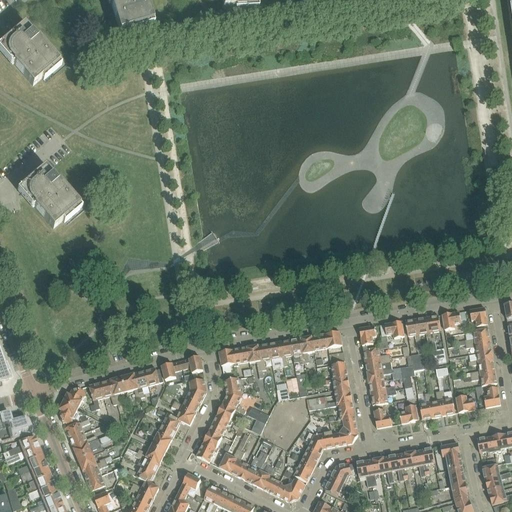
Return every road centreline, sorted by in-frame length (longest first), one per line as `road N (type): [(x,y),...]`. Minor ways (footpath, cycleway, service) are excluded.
road 1 (residential): [(35,393),(207,346)]
road 2 (residential): [(349,322),(492,297)]
road 3 (residential): [(207,346),(349,322)]
road 4 (residential): [(349,322),(371,450)]
road 5 (unclassified): [(82,511),(35,393)]
road 6 (unclassified): [(182,464),(216,394),(207,346)]
